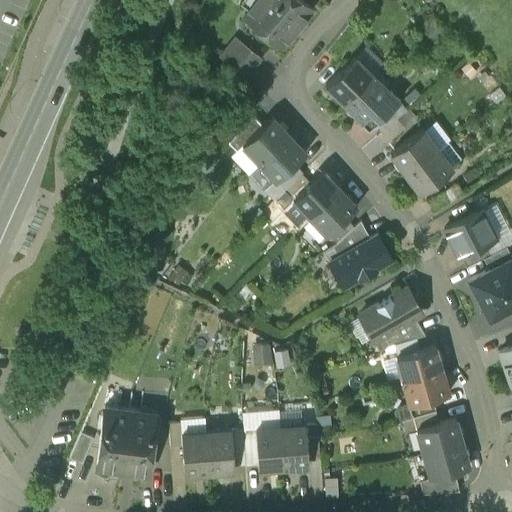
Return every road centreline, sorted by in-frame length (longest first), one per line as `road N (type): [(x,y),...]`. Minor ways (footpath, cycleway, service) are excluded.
road 1 (residential): [(493,499),(489,427),(443,298),(356,160),(282,83),(347,0)]
road 2 (track): [(168,0),(130,91),(41,367)]
road 3 (secondary): [(0,202),(90,0)]
road 4 (residential): [(493,499),(317,511)]
